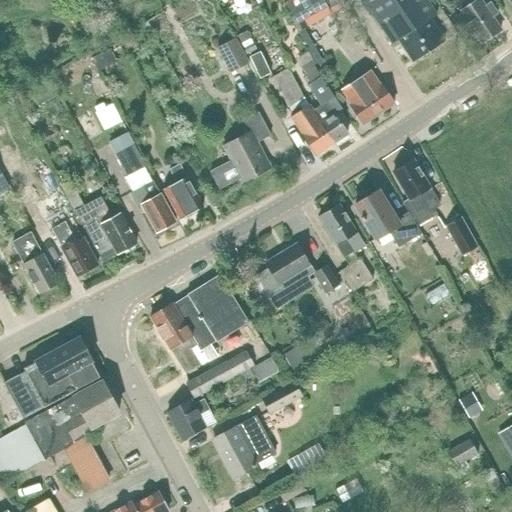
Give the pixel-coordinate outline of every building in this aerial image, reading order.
[(282,0),(292,17),(289,19),(298,34),(331,14),(340,9),(335,0),(282,0)] [(361,0),(391,44),(398,40),(411,61),(443,40),(429,19),(435,15),(425,0),(361,0)] [(479,0),(459,0),(454,3),(462,14),(453,20),(465,37),(473,31),(481,43),(500,30),(479,0)] [(216,49),(229,73),(248,63),(235,39),(216,49)] [(297,48),(284,54),(289,65),(302,59),(297,48)] [(117,62),(108,49),(90,60),(98,74),(117,62)] [(260,52),(249,57),(259,78),(270,73),(260,52)] [(309,62),(300,68),(311,85),(321,78),(313,66),(315,65),(312,60),(309,62)] [(493,90),(510,77),(503,67),(486,81),(493,90)] [(287,69),(270,79),(275,89),(277,89),(286,106),(303,97),(287,69)] [(363,125),(393,104),(380,85),(379,85),(369,71),(341,91),(351,105),(350,105),(363,125)] [(87,76),(73,83),(79,94),(93,88),(87,76)] [(311,85),(307,87),(319,106),(313,110),(321,122),(320,123),(334,143),(347,134),(334,116),(342,111),(333,97),(321,78),(311,85)] [(51,85),(41,90),(47,100),(57,94),(51,85)] [(99,101),(83,111),(93,127),(109,117),(99,101)] [(308,105),(290,118),(302,135),(316,156),(334,143),(320,123),(321,122),(313,110),(312,111),(308,105)] [(231,161),(211,171),(220,189),(241,178),(243,182),(269,168),(256,143),(270,136),(258,113),(241,122),(247,134),(224,146),(231,161)] [(24,143),(8,153),(13,161),(30,152),(24,143)] [(113,153),(127,180),(145,170),(146,170),(132,143),(113,153)] [(408,213),(416,226),(436,214),(433,209),(439,205),(413,160),(393,172),(409,199),(402,204),(408,213)] [(180,220),(203,207),(179,164),(169,170),(176,183),(163,190),(180,220)] [(127,180),(126,181),(132,192),(129,194),(136,207),(141,205),(156,233),(175,222),(153,181),(152,182),(145,170),(127,180)] [(83,205),(69,180),(59,184),(72,210),(83,205)] [(416,226),(408,213),(396,220),(379,191),(355,205),(375,239),(388,231),(398,248),(421,234),(416,226)] [(43,194),(27,201),(38,225),(53,218),(43,194)] [(104,262),(136,244),(120,214),(112,218),(101,196),(75,211),(82,224),(83,223),(104,262)] [(354,252),(364,246),(339,205),(319,217),(344,258),(354,252)] [(462,254),(476,247),(461,219),(447,226),(462,254)] [(77,276),(98,265),(83,238),(76,241),(65,222),(51,230),(77,276)] [(39,294),(58,283),(31,233),(12,243),(39,294)] [(281,283),(310,266),(296,244),(265,263),(269,269),(258,275),(270,295),(284,287),(281,283)] [(352,293),(373,280),(360,260),(339,273),(352,293)] [(326,294),(339,286),(327,265),(313,273),(326,294)] [(216,343),(225,337),(249,323),(219,275),(187,295),(187,296),(172,305),(172,304),(150,318),(185,374),(181,377),(186,384),(194,399),(238,375),(269,359),(268,358),(266,354),(252,362),(246,351),(206,373),(191,349),(196,346),(200,352),(216,342),(216,343)] [(423,304),(439,291),(431,281),(415,293),(423,304)] [(22,419),(99,378),(91,362),(91,361),(82,344),(72,349),(69,344),(24,368),(25,371),(3,383),(22,419)] [(269,359),(238,375),(242,381),(252,375),(257,384),(279,372),(270,357),(268,358),(269,359)] [(96,425),(119,413),(102,382),(24,424),(44,460),(66,448),(89,492),(106,482),(82,437),(98,429),(96,425)] [(294,383),(262,400),(270,414),(301,397),(294,383)] [(470,394),(458,401),(467,417),(480,410),(470,394)] [(167,413),(168,414),(182,440),(205,428),(198,416),(208,411),(203,400),(193,406),(190,400),(167,413)] [(255,467),(254,465),(275,453),(256,417),(238,426),(213,440),(234,478),(255,467)] [(511,423),(497,433),(506,448),(511,444),(511,423)] [(447,451),(455,466),(477,454),(469,439),(447,451)] [(318,445),(287,462),(295,476),(326,458),(318,445)] [(504,493),(491,468),(481,473),(494,498),(504,493)] [(283,502),(305,492),(298,479),(277,490),(283,502)] [(167,511),(168,511),(157,492),(132,506),(130,502),(112,511),(167,511)] [(294,509),(315,506),(313,496),(293,499),(294,509)] [(55,511),(53,508),(48,500),(27,511),(55,511)]
